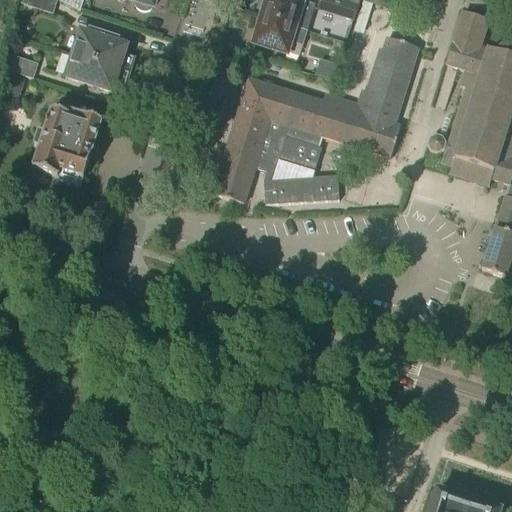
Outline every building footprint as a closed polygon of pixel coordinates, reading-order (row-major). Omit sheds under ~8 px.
[(53,16),(57,2),(49,0),(31,0),(28,9),(53,16)] [(122,0),(135,4),(135,5),(135,6),(135,8),(136,9),(137,11),(138,12),(140,12),(141,13),(143,13),(144,14),(146,13),(147,13),(148,13),(149,12),(151,10),(152,9),(155,0),(122,0)] [(295,0),(267,0),(261,19),(294,29),(305,32),(306,33),(310,18),(314,7),(302,3),(302,2),(295,0)] [(353,23),(358,8),(332,0),(319,0),(316,12),(353,23)] [(487,56),(479,54),(488,23),(462,15),(446,67),(465,73),(460,88),(466,90),(449,146),(444,145),(441,140),(436,138),(429,142),(427,148),(430,154),(436,156),(441,154),(445,156),(442,167),(451,169),(449,177),(488,189),(490,182),(508,188),(506,198),(505,198),(481,272),(504,280),(511,256),(511,182),(511,179),(511,162),(508,162),(511,150),(511,49),(506,48),(499,50),(494,56),(488,53),(487,56)] [(261,19),(253,46),(285,56),(286,54),(298,58),(301,47),(300,47),(305,32),(294,29),(261,19)] [(119,41),(89,32),(88,37),(81,35),(74,58),(131,76),(136,59),(125,56),(127,49),(117,47),(119,41)] [(212,197),(243,207),(257,163),(270,167),(263,188),(265,208),(338,204),(337,179),(311,180),(321,152),(319,151),(323,139),(390,160),(400,129),(394,127),(418,51),(386,41),(363,117),(248,82),(212,197)] [(125,96),(131,76),(74,58),(67,81),(113,96),(114,93),(125,96)] [(35,83),(39,68),(12,60),(7,74),(35,83)] [(336,83),(340,67),(319,62),(315,77),(336,83)] [(23,82),(6,77),(0,93),(0,94),(18,100),(23,82)] [(60,107),(54,110),(44,139),(39,137),(35,150),(40,152),(33,173),(58,181),(57,184),(82,193),(104,127),(71,117),(68,111),(60,107)] [(32,418),(40,402),(29,396),(21,412),(32,418)] [(511,511),(511,470),(449,450),(428,511),(511,511)]
